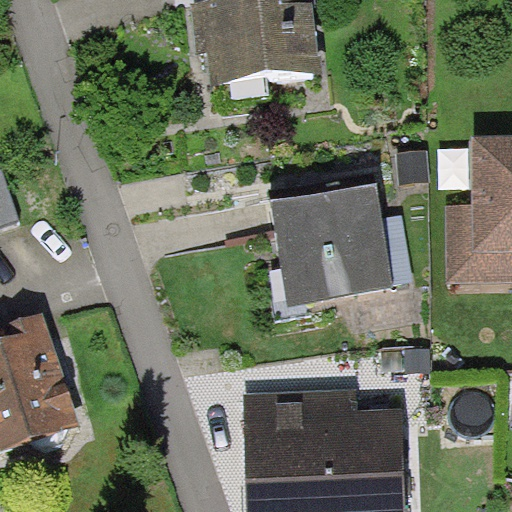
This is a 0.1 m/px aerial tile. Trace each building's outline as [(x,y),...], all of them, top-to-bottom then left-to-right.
[(234,0),(192,5),(197,55),(209,54),(209,60),(213,91),(325,78),(316,4),(280,9),(279,0),(234,0)] [(279,0),(280,9),(316,4),(315,0),(279,0)] [(511,140),(472,141),(473,206),(447,206),(447,285),(511,284),(511,140)] [(427,152),(397,155),(400,186),(429,183),(427,152)] [(2,170),(0,170),(0,229),(20,222),(2,170)] [(305,201),(270,207),(288,308),(395,289),(394,286),(383,220),(377,189),(305,201)] [(401,217),(383,220),(394,286),(412,283),(401,217)] [(7,328),(1,330),(5,341),(0,342),(0,456),(82,428),(43,316),(7,328)] [(358,392),(244,396),(244,413),(247,511),(406,511),(403,413),(359,414),(358,392)]
